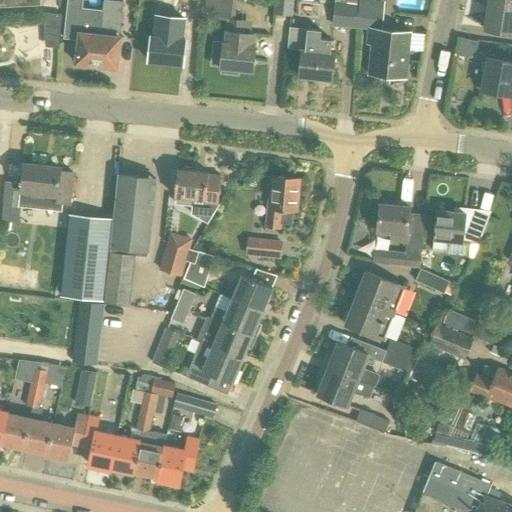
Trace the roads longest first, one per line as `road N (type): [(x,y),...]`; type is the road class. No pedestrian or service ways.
road 1 (residential): [(212,511),(329,259),(348,147)]
road 2 (residential): [(348,147),(308,128),(0,93)]
road 3 (residential): [(424,140),(448,0)]
road 4 (residential): [(0,487),(133,511)]
